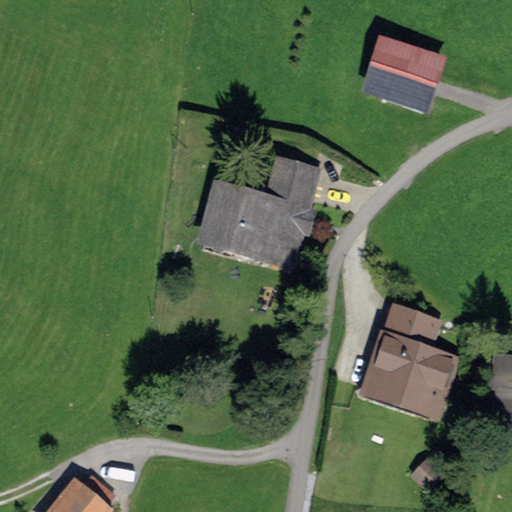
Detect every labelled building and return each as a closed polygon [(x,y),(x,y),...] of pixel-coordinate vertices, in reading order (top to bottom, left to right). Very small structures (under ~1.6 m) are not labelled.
[(441,64),(382,45),(367,93),(426,111),(431,94),(436,79),(441,64)] [(212,241),(256,252),(255,258),(290,268),(314,174),(279,164),(267,206),(218,194),(213,214),(219,216),(212,241)] [(371,364),(363,388),(433,412),(448,366),(423,357),(433,326),(398,314),(380,367),(371,364)] [(511,371),(504,370),(500,397),(511,398),(511,405),(510,422),(511,422),(511,371)] [(83,490),(78,485),(54,511),(110,511),(106,508),(114,498),(92,479),(83,490)]
